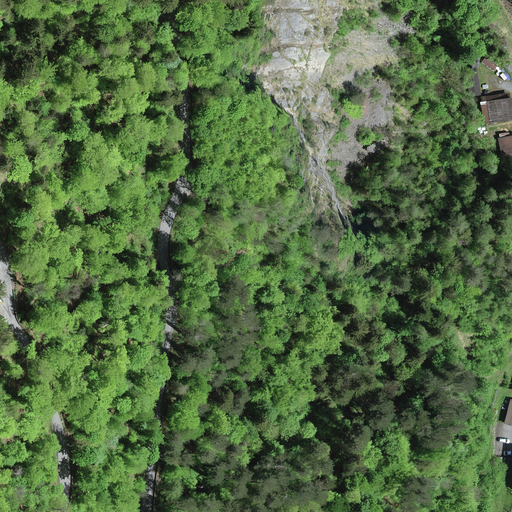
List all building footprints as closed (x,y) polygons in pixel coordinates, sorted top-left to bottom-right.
[(467,76),(469,96),(480,95),(477,75),(467,76)] [(484,124),(489,123),(486,102),(509,99),(508,93),(480,97),(484,124)] [(489,123),(511,119),(511,117),(509,99),(486,102),(489,123)] [(511,135),(497,138),(501,161),(511,159),(511,135)] [(503,423),(511,425),(511,401),(509,401),(503,423)] [(511,458),(503,457),(498,489),(511,491),(511,458)] [(495,508),(493,511),(510,511),(511,499),(511,491),(498,489),(495,508)]
